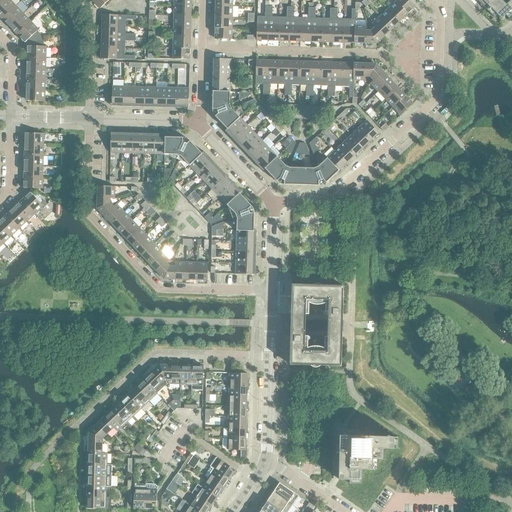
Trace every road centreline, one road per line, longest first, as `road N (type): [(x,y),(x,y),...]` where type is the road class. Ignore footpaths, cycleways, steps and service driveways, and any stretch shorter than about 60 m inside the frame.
road 1 (residential): [(271,292),(156,289),(86,215),(89,117)]
road 2 (residential): [(273,203),(333,196),(439,98),(443,10),(434,0)]
road 3 (tertiary): [(266,463),(271,292)]
road 4 (residential): [(89,117),(92,15),(77,0)]
